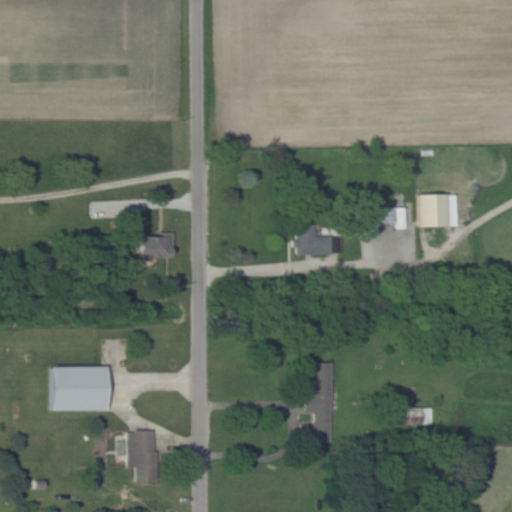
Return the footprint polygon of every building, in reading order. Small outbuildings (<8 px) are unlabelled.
[(444,224),(444,192),(415,192),(416,224),(444,224)] [(376,235),(376,222),(394,221),(394,227),(403,227),(402,205),(372,205),(372,212),(362,212),(362,235),(376,235)] [(291,253),(338,252),(337,234),(312,234),(311,223),(296,223),(296,232),(291,233),(291,253)] [(134,234),(134,264),(153,263),(153,255),(169,255),(168,230),(156,230),(156,234),(134,234)] [(311,440),(329,440),(328,361),(309,361),(309,393),(301,393),(301,410),(311,410),(311,440)] [(47,409),(102,408),(101,364),(46,365),(47,409)] [(154,479),(154,449),(150,449),(150,429),(123,429),(123,466),(132,466),(132,479),(154,479)]
